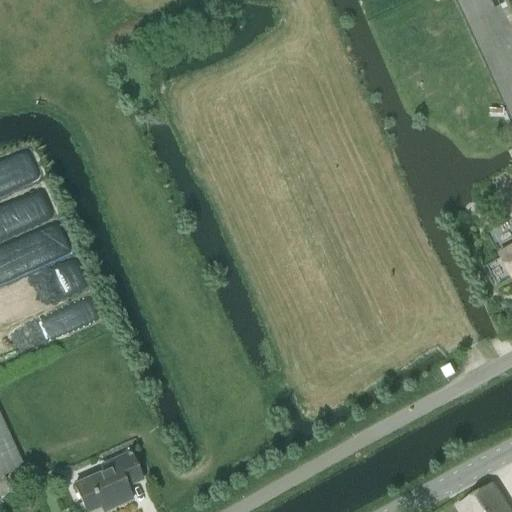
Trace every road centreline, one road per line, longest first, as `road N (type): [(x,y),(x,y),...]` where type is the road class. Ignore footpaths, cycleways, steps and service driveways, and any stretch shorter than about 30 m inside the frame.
road 1 (unclassified): [(241,511),(511,362)]
road 2 (tertiary): [(404,511),(511,457)]
